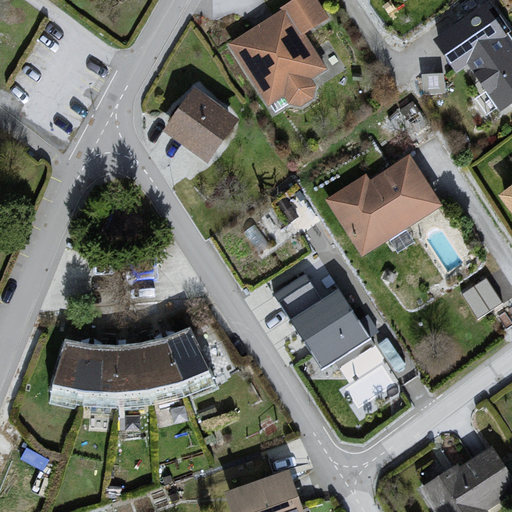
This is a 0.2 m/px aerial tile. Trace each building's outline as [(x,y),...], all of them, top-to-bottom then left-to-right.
[(304,0),(229,42),(266,109),(283,100),(290,112),(299,107),(309,101),(317,97),(311,85),(325,78),(302,37),(324,25),(309,0),(304,0)] [(511,41),(490,9),(455,33),(472,58),(467,61),(503,114),(511,108),(511,41)] [(445,75),(422,77),(423,94),(447,93),(445,75)] [(193,92),(165,131),(210,162),(237,122),(193,92)] [(327,199),(360,255),(437,211),(408,161),(371,182),(368,176),(327,199)] [(511,182),(497,194),(511,214),(511,182)] [(464,287),(479,312),(503,297),(488,272),(464,287)] [(302,276),(266,299),(315,374),(366,343),(334,293),(319,302),(302,276)] [(62,345),(50,400),(106,407),(154,404),(211,388),(189,337),(146,348),(102,349),(62,345)] [(419,488),(434,511),(481,511),(511,493),(511,486),(487,446),(419,488)] [(220,498),(225,511),(298,511),(286,476),(220,498)]
